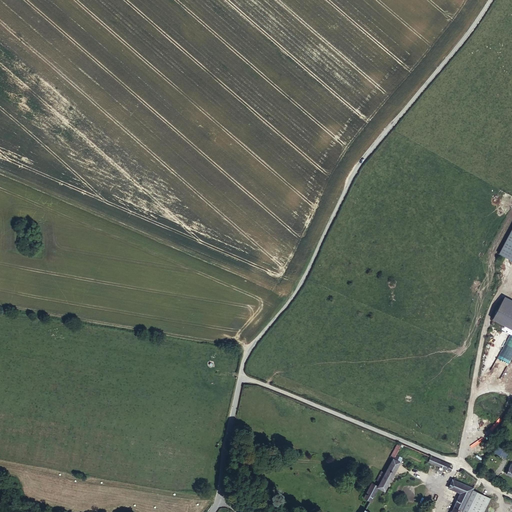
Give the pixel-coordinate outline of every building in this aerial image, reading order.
[(511,223),(496,253),(511,261),(511,223)] [(511,300),(501,296),(490,320),(511,329),(511,300)] [(447,470),(450,464),(431,456),(428,462),(447,470)] [(384,491),(400,462),(393,459),(377,487),(384,491)] [(461,511),(472,490),(452,480),(448,488),(460,493),(451,511),(461,511)] [(370,501),(377,487),(371,484),(364,498),(370,501)] [(483,511),(490,498),(472,490),(461,511),(483,511)]
